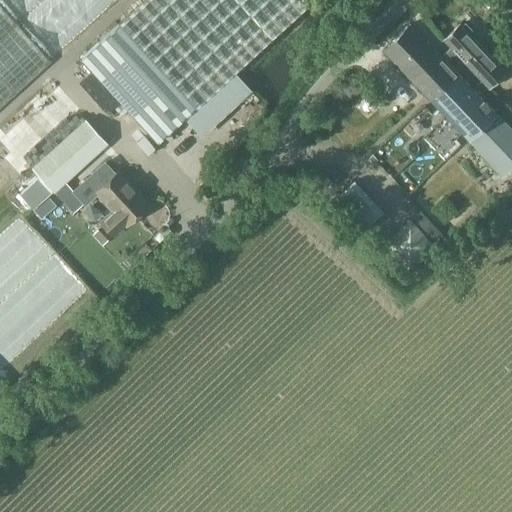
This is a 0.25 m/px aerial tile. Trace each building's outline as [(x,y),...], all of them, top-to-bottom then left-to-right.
[(157,142),(309,3),(306,0),(146,0),(82,58),(157,142)] [(448,48),(441,55),(446,60),(453,54),(487,88),(505,71),(460,23),(442,40),(448,48)] [(511,129),(446,60),(441,55),(411,24),(381,50),(501,176),(511,165),(511,129)] [(388,129),(418,160),(433,145),(403,114),(388,129)] [(54,192),(108,143),(86,119),(30,167),(39,176),(19,194),(32,209),(53,191),(54,192)] [(113,211),(101,222),(113,235),(125,224),(126,225),(148,205),(118,172),(103,185),(100,182),(94,187),(97,191),(96,192),(113,211)]
